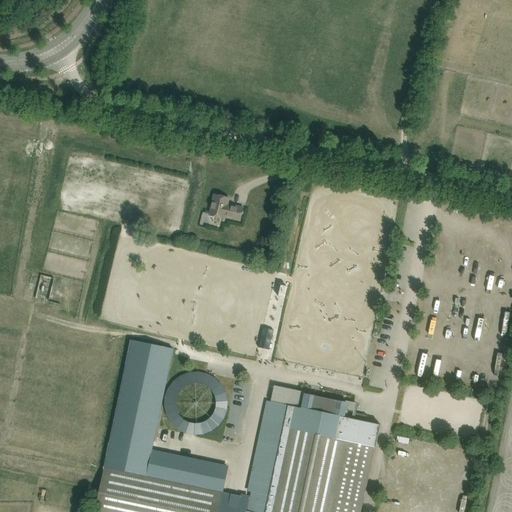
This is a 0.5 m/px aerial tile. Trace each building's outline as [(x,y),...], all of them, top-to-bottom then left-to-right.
[(209,216),(224,219),(224,217),(240,221),(243,208),(231,205),(231,207),(227,206),(229,198),(214,195),(209,216)] [(103,468),(104,468),(152,478),(158,451),(152,450),(173,349),(130,340),(103,468)] [(386,384),(389,371),(371,368),(369,380),(386,384)] [(270,402),(260,452),(250,499),(247,511),(356,511),(369,452),(375,424),(364,422),(354,420),(350,419),(344,417),(345,411),(303,402),(301,408),(292,406),(280,404),(270,402)] [(243,414),(235,427),(241,431),(249,418),(243,414)] [(228,466),(158,451),(152,478),(222,493),(228,466)] [(104,468),(94,511),(247,511),(250,499),(222,493),(152,478),(104,468)] [(86,497),(87,491),(72,487),(70,493),(86,497)]
